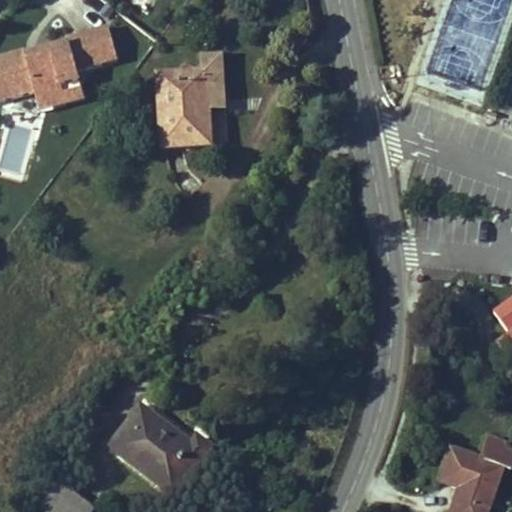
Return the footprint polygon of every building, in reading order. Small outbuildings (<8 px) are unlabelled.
[(118,61),(109,28),(94,33),(104,66),(118,61)] [(77,73),(104,66),(94,33),(67,40),(68,45),(38,54),(39,59),(27,62),(26,57),(24,52),(0,59),(0,103),(35,94),(38,103),(63,96),(61,88),(80,83),(77,73)] [(39,59),(38,54),(26,57),(27,62),(39,59)] [(224,109),(221,59),(202,60),(203,74),(205,111),(209,110),(224,109)] [(205,111),(203,74),(159,77),(163,150),(211,147),(209,110),(205,111)] [(85,101),(80,83),(61,88),(63,96),(38,103),(40,113),(85,101)] [(511,336),(509,333),(511,331),(511,300),(494,313),(509,333),(496,342),(510,361),(511,359),(511,336)] [(134,431),(148,414),(140,408),(126,426),(134,431)] [(174,497),(211,449),(197,439),(191,447),(148,414),(134,431),(126,426),(110,447),(174,497)] [(488,511),(504,469),(511,471),(511,469),(511,447),(490,439),(482,460),(451,449),(439,482),(443,483),(460,490),(451,511),(488,511)] [(60,493),(66,487),(57,479),(51,486),(60,493)] [(94,511),(95,511),(66,487),(60,493),(51,486),(37,503),(47,511),(94,511)]
